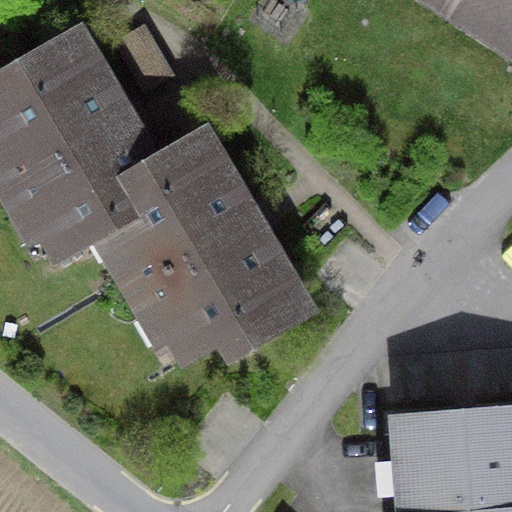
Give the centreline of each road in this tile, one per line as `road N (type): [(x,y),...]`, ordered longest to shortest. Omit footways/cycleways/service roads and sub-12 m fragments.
road 1 (residential): [(511,183),(295,414),(224,511)]
road 2 (unclassified): [(0,401),(140,511)]
